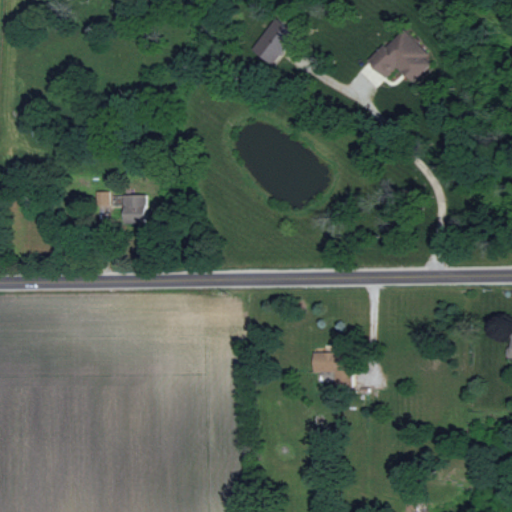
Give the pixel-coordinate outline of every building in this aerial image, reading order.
[(289,23),(275,15),(256,50),(277,62),(290,38),(283,34),(289,23)] [(406,27),(372,58),(389,76),(401,65),(415,80),(436,61),(406,27)] [(111,189),(98,190),(98,204),(111,203),(111,189)] [(150,221),(150,193),(126,194),(127,222),(150,221)] [(315,371),(337,370),(337,388),(352,388),(351,354),(337,354),(337,346),(324,347),(324,349),(315,349),(315,371)]
